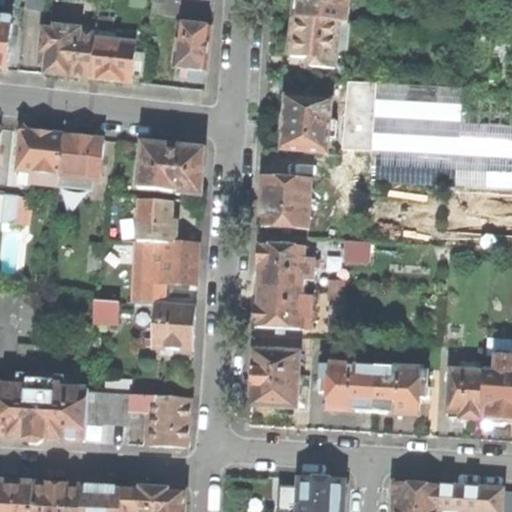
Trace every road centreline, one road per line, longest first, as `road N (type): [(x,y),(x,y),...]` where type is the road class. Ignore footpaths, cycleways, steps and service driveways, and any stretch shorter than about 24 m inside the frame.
road 1 (residential): [(232,124),(212,447)]
road 2 (residential): [(0,98),(232,124)]
road 3 (residential): [(206,474),(0,461)]
road 4 (residential): [(212,447),(370,459)]
road 5 (residential): [(370,459),(511,468)]
road 6 (residential): [(243,0),(232,124)]
